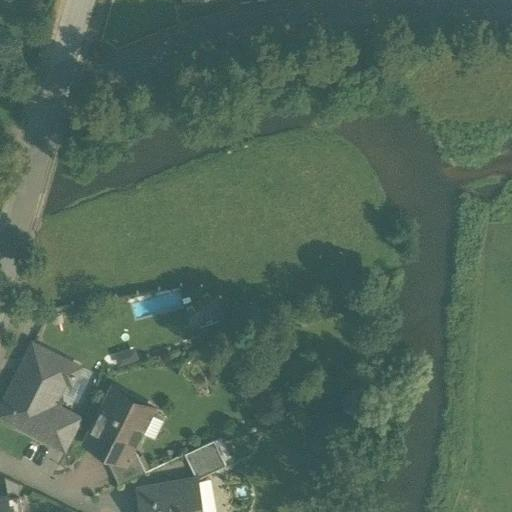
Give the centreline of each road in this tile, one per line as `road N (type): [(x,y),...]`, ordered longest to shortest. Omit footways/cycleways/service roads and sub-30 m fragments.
road 1 (residential): [(511,15),(246,23),(166,41),(54,96)]
road 2 (tertiary): [(0,285),(54,96)]
